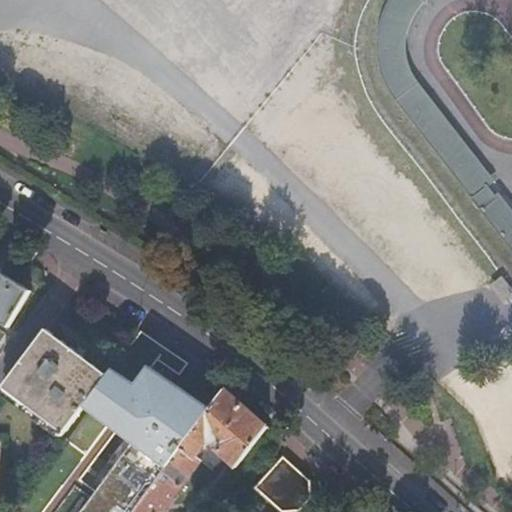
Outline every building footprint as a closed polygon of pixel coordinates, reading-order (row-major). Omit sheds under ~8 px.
[(380,29),(379,41),(379,52),(380,63),(383,74),(387,84),(392,94),(398,103),(511,248),(511,214),(489,186),(496,181),(417,80),(413,73),(409,65),(407,56),(406,48),(407,39),(409,31),(412,22),(416,15),(421,7),(428,1),(428,0),(392,0),(387,9),(383,19),(380,29)] [(511,281),(504,272),(497,277),(511,295),(511,293),(511,281)] [(0,323),(6,327),(28,292),(0,275),(0,323)] [(511,295),(497,277),(491,281),(505,299),(511,295)] [(90,402),(109,376),(47,330),(4,387),(66,435),(90,402)] [(141,333),(113,371),(137,388),(150,369),(156,361),(179,377),(187,365),(141,333)] [(113,371),(109,376),(90,402),(138,438),(82,511),(161,511),(200,461),(197,459),(207,445),(216,441),(221,444),(218,449),(239,468),(269,429),(272,425),(225,390),(208,413),(205,411),(207,408),(150,369),(137,388),(113,371)] [(0,392),(62,440),(66,435),(4,387),(0,392)] [(254,488),(280,511),(282,511),(298,511),(310,498),(309,481),(282,457),(254,488)]
